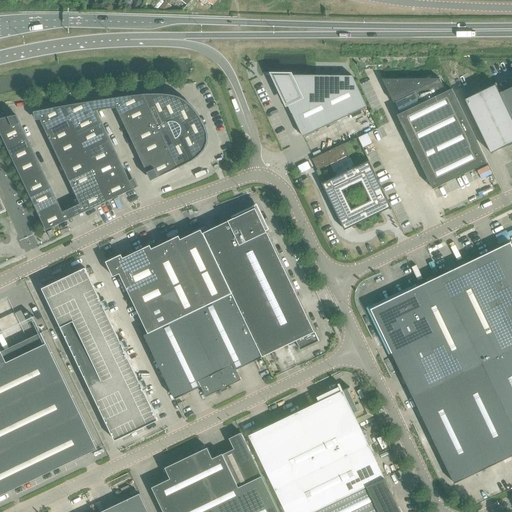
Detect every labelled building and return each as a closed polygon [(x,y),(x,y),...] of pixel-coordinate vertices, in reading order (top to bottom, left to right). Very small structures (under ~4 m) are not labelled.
[(141,0),(133,0),(134,4),(132,8),(136,10),(139,6),(142,4),(141,0)] [(161,0),(157,0),(152,7),(156,10),(164,2),(161,0)] [(201,0),(200,1),(198,0),(192,0),(188,6),(183,12),(194,12),(201,3),(204,6),(208,2),(213,7),(218,0),(201,0)] [(166,1),(158,10),(168,10),(171,6),(166,1)] [(274,75),(303,137),(367,107),(352,76),(274,75)] [(487,163),(452,89),(446,92),(440,79),(430,79),(430,77),(427,79),(393,79),(390,80),(389,81),(387,82),(386,84),(386,86),(387,88),(394,103),(396,102),(401,113),(397,115),(433,189),(487,163)] [(511,118),(496,85),(465,99),(491,153),(511,143),(511,118)] [(511,87),(511,88),(501,93),(511,116),(511,87)] [(16,116),(0,119),(0,131),(47,231),(139,188),(134,179),(129,181),(96,111),(118,108),(153,181),(190,163),(196,159),(198,157),(202,151),(204,145),(205,142),(205,135),(202,125),(199,118),(197,115),(192,108),(186,103),(176,97),(165,95),(155,95),(124,98),(65,107),(34,112),(36,120),(42,119),(82,204),(62,213),(16,116)] [(343,144),(312,159),(317,170),(349,155),(343,144)] [(369,161),(322,184),(345,230),(391,207),(369,161)] [(301,173),(311,169),(307,162),(298,167),(301,173)] [(301,351),(320,342),(267,231),(269,230),(257,205),(232,217),(233,219),(183,243),(180,236),(173,239),(174,243),(154,252),(151,245),(144,248),(146,252),(126,262),(122,255),(107,262),(114,277),(123,273),(152,332),(145,335),(176,399),(202,386),(207,397),(219,391),(231,385),(243,379),(238,370),(263,358),(297,342),(301,351)] [(392,354),(413,397),(454,484),(511,456),(511,246),(511,243),(371,310),(392,354)] [(86,268),(43,289),(116,441),(159,420),(86,268)] [(0,496),(98,449),(42,333),(47,344),(7,363),(0,347),(0,496)] [(286,511),(316,511),(385,479),(356,419),(361,416),(347,389),(343,391),(341,386),(318,397),(320,402),(250,436),(286,511)] [(239,488),(263,477),(242,434),(230,439),(235,450),(223,455),(239,488)] [(239,488),(223,455),(213,459),(208,449),(166,469),(171,480),(153,488),(164,511),(279,511),(263,477),(239,488)] [(316,511),(400,511),(385,479),(316,511)] [(149,511),(141,494),(102,511),(149,511)]
